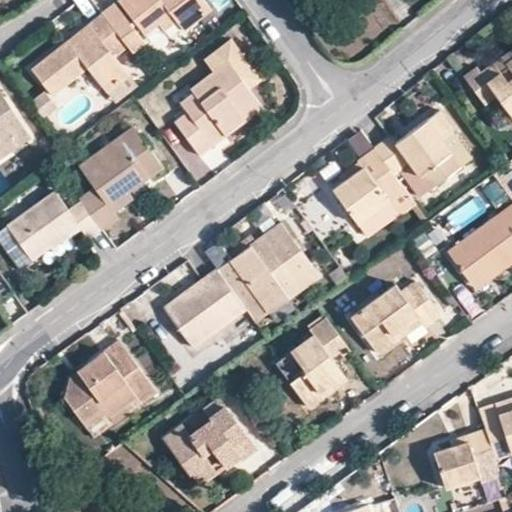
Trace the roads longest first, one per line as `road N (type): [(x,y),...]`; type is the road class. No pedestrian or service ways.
road 1 (residential): [(0,374),(31,336),(343,104)]
road 2 (residential): [(250,511),(511,322)]
road 3 (residential): [(343,104),(479,0)]
road 4 (residential): [(267,0),(343,104)]
